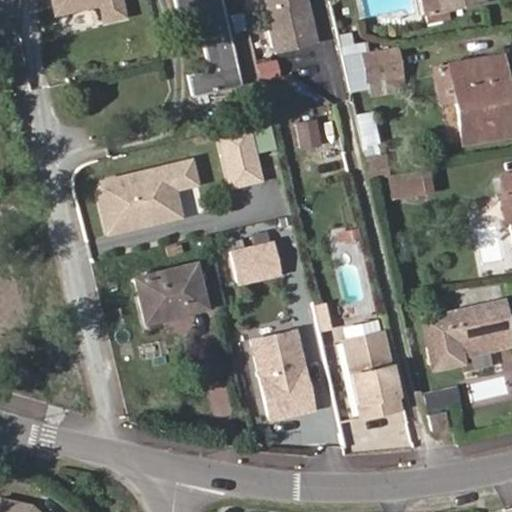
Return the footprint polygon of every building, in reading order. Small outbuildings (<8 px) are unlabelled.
[(103,21),(124,16),(120,0),(50,0),(54,14),(99,4),(103,21)] [(240,84),(220,0),(174,0),(177,12),(194,8),(209,69),(186,74),(191,94),(240,84)] [(263,12),(272,52),(314,42),(304,0),(263,0),(266,11),(263,12)] [(483,0),(422,0),(427,23),(449,18),(447,8),(483,0)] [(240,73),(256,69),(247,33),(231,37),(240,73)] [(400,80),(395,46),(341,55),(349,89),(368,85),(400,80)] [(511,136),(511,97),(504,52),(432,64),(439,104),(453,102),(460,145),(511,136)] [(149,85),(146,74),(125,80),(129,91),(149,85)] [(402,88),(400,80),(368,85),(370,94),(402,88)] [(380,154),(370,110),(355,113),(364,157),(380,154)] [(295,117),(300,141),(319,138),(314,113),(295,117)] [(247,124),(217,131),(230,186),(259,178),(247,124)] [(386,152),(380,154),(364,157),(369,179),(391,174),(386,152)] [(100,182),(95,190),(106,234),(148,223),(147,216),(157,214),(158,221),(179,216),(172,188),(195,183),(189,160),(100,182)] [(432,190),(428,168),(388,175),(392,197),(432,190)] [(511,172),(500,175),(504,195),(509,219),(507,220),(511,246),(511,172)] [(509,219),(504,195),(498,196),(503,221),(507,220),(509,219)] [(157,214),(147,216),(148,223),(158,221),(157,214)] [(336,231),(339,241),(361,236),(359,226),(336,231)] [(282,276),(273,239),(228,250),(236,286),(282,276)] [(204,306),(193,262),(132,277),(142,321),(204,306)] [(509,329),(503,300),(421,317),(432,368),(462,362),(461,357),(457,340),(509,329)] [(342,339),(360,417),(402,406),(384,329),(342,339)] [(511,346),(511,343),(509,329),(457,340),(461,357),(511,346)] [(285,354),(299,351),(295,332),(280,335),(285,354)] [(251,342),(269,421),(313,411),(306,382),(301,383),(300,374),(304,373),(299,351),(285,354),(280,335),(251,342)] [(447,426),(443,410),(426,414),(430,430),(447,426)] [(0,511),(41,511),(32,503),(0,496),(0,511)]
